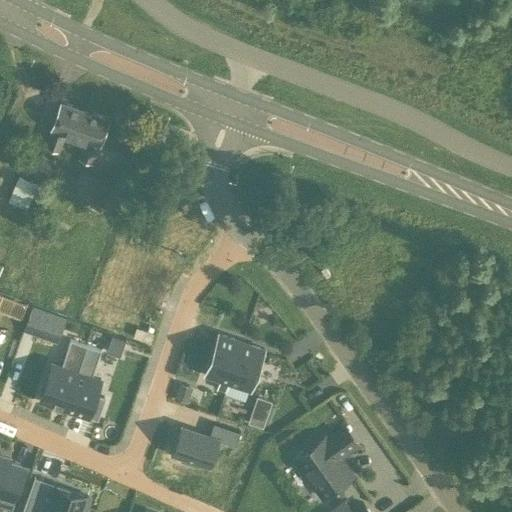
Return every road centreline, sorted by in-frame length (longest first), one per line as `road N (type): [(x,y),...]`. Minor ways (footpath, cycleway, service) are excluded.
road 1 (tertiary): [(460,511),(249,229)]
road 2 (primary): [(228,121),(511,224)]
road 3 (primary): [(511,205),(238,96)]
road 4 (unclassified): [(249,229),(193,288),(127,474)]
road 5 (unclassified): [(511,161),(253,59)]
road 6 (primary): [(73,56),(228,121)]
road 7 (primary): [(238,96),(86,34)]
road 8 (unclassified): [(127,474),(0,419)]
road 9 (tertiary): [(249,229),(214,188),(214,154),(228,121)]
road 10 (unclassified): [(253,59),(149,0)]
